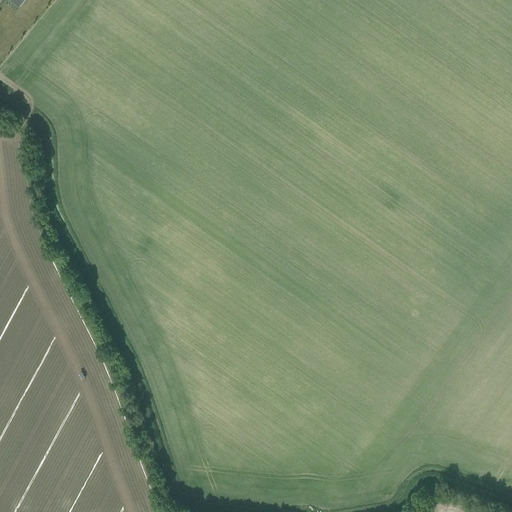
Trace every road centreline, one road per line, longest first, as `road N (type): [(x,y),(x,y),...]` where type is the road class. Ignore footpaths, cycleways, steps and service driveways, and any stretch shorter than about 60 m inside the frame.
road 1 (track): [(256,511),(192,507),(177,494),(134,379),(45,195),(45,130),(0,95)]
road 2 (track): [(511,499),(445,475),(421,476),(379,511)]
